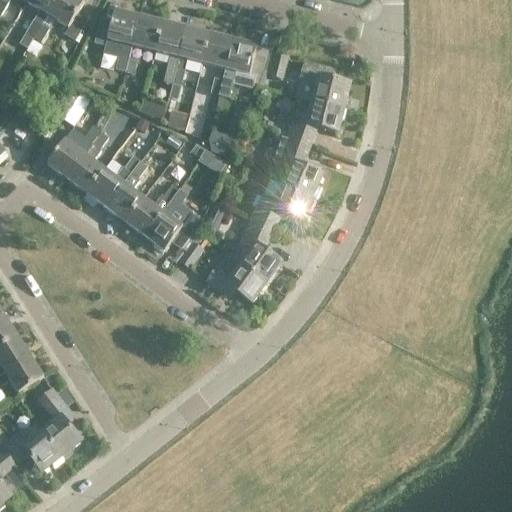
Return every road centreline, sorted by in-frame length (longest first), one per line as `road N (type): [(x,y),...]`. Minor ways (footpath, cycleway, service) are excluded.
road 1 (residential): [(257,358),(309,303),(343,241),(373,164),(392,38)]
road 2 (residential): [(0,209),(27,188),(257,358)]
road 3 (residential): [(125,456),(0,256)]
road 4 (residential): [(125,456),(257,358)]
road 5 (residential): [(392,38),(240,0)]
